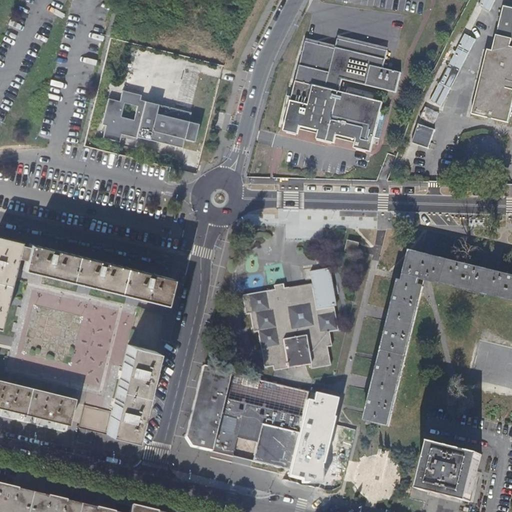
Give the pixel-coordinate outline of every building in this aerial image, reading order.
[(490,12),(495,0),(481,0),(478,7),(490,12)] [(511,7),(504,6),(493,50),(488,49),(472,114),(509,123),(511,109),(511,7)] [(442,107),(477,40),(465,33),(430,101),(442,107)] [(381,68),(386,49),(335,36),(333,45),(303,38),(292,83),(343,96),(345,91),(375,99),(379,88),(395,92),(399,72),(381,68)] [(136,89),(143,66),(129,62),(122,85),(136,89)] [(175,103),(191,107),(200,72),(184,68),(175,103)] [(384,114),(379,112),(381,105),(374,103),(375,99),(345,91),(343,96),(292,83),(287,104),(282,126),(280,133),(287,134),(290,126),(316,133),(314,141),(332,145),(334,136),(355,142),(353,149),(369,153),(372,139),(378,140),(384,114)] [(188,123),(190,115),(139,102),(140,97),(120,92),(117,102),(108,100),(101,127),(105,128),(102,140),(119,144),(121,136),(121,135),(135,138),(181,150),(183,141),(193,143),(197,126),(188,123)] [(282,126),(287,104),(284,104),(278,125),(282,126)] [(434,124),(438,113),(424,107),(419,118),(434,124)] [(428,148),(434,129),(416,123),(410,142),(428,148)] [(22,241),(0,235),(0,239),(22,245),(22,244),(22,241)] [(0,326),(1,327),(18,258),(25,260),(23,269),(163,304),(170,278),(29,243),(29,246),(22,244),(22,245),(0,239),(0,326)] [(355,253),(358,243),(348,241),(347,241),(345,250),(345,251),(354,253),(355,253)] [(511,277),(411,253),(406,275),(408,276),(406,285),(400,283),(366,419),(388,425),(422,287),(417,286),(418,279),(511,302),(511,277)] [(339,333),(334,311),(334,306),(336,306),(329,267),(309,271),(311,282),(302,284),(286,286),(285,281),(274,283),(275,289),(245,294),(249,317),(253,317),(256,333),(260,332),(267,368),(276,366),(277,371),(291,368),(312,364),(313,369),(331,365),(328,347),(332,346),(330,335),(339,333)] [(166,304),(172,279),(170,278),(163,304),(166,304)] [(70,282),(68,288),(88,294),(90,287),(70,282)] [(133,438),(155,351),(128,344),(106,431),(133,438)] [(169,375),(171,365),(155,362),(153,372),(169,375)] [(220,414),(224,398),(226,388),(227,388),(228,383),(227,383),(228,380),(257,387),(259,380),(212,368),(203,366),(202,368),(198,383),(185,437),(190,446),(211,451),(214,437),(220,414)] [(0,407),(69,425),(75,399),(0,380),(0,407)] [(281,412),(264,408),(260,407),(245,403),(242,411),(238,409),(240,402),(224,398),(220,414),(214,437),(211,451),(232,457),(237,436),(257,441),(252,461),(257,463),(262,463),(289,471),(302,417),(286,413),(284,421),(279,419),(281,412)] [(133,438),(106,431),(105,434),(132,440),(133,438)] [(474,482),(481,455),(432,443),(420,490),(470,502),(474,482)] [(94,511),(92,511),(63,505),(64,502),(64,501),(47,497),(46,498),(46,501),(16,493),(17,490),(0,485),(0,511),(3,511),(152,511),(130,506),(128,511),(109,511),(95,508),(95,509),(94,511)] [(46,498),(30,494),(17,490),(16,493),(46,501),(46,498)] [(94,511),(95,509),(80,506),(64,502),(63,505),(92,511),(94,511)]
